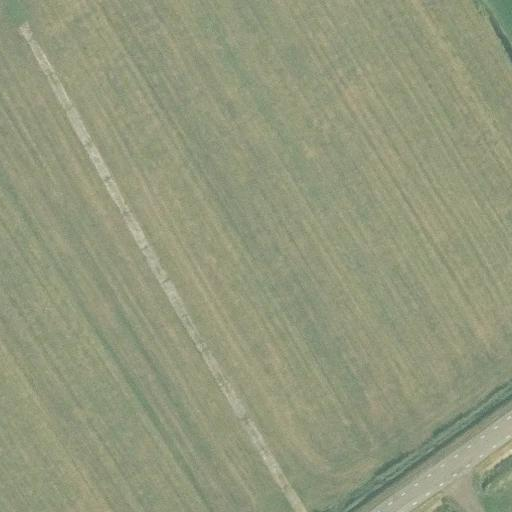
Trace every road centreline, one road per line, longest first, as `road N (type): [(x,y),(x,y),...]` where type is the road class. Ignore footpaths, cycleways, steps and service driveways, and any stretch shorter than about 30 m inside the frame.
road 1 (unknown): [(9,0),(298,511)]
road 2 (tertiary): [(397,511),(511,428)]
